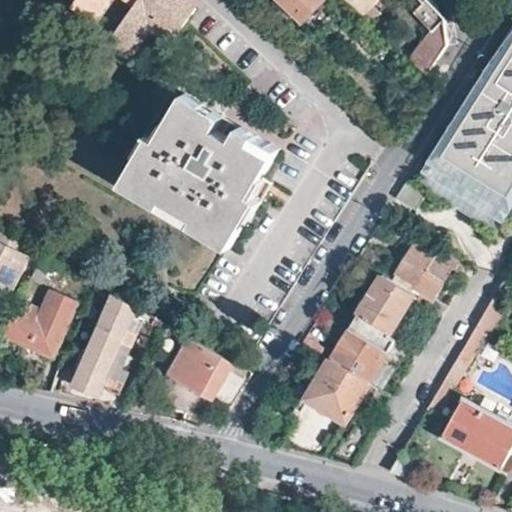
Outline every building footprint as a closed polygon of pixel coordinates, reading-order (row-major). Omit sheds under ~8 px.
[(76,0),(72,5),(94,21),(109,0),(138,0),(139,0),(114,35),(108,43),(129,58),(154,23),(174,38),(197,6),(187,0),(76,0)] [(324,0),(284,0),(305,20),(324,0)] [(350,0),(361,11),(371,0),(350,0)] [(371,0),(361,11),(369,19),(386,0),(371,0)] [(448,33),(443,14),(441,13),(428,0),(418,0),(412,9),(433,25),(411,52),(429,67),(448,39),(448,38),(448,37),(448,36),(448,33)] [(511,45),(511,28),(473,90),(429,160),(437,165),(474,106),(484,90),(511,45)] [(502,206),(511,190),(511,45),(484,90),(502,101),(491,118),(474,106),(437,165),(443,169),(437,179),(489,211),(495,202),(502,206)] [(502,101),(484,90),(474,106),(491,118),(502,101)] [(271,181),(287,153),(250,132),(242,145),(228,137),(224,135),(231,121),(194,99),(177,128),(174,126),(164,144),(156,139),(145,159),(147,160),(131,188),(239,251),(256,224),(259,225),(281,187),(271,181)] [(437,165),(429,160),(422,169),(437,179),(443,169),(437,165)] [(511,208),(511,190),(502,206),(510,211),(511,208)] [(502,206),(495,202),(489,211),(504,221),(510,211),(502,206)] [(0,285),(8,290),(27,253),(0,239),(0,285)] [(445,278),(452,266),(438,258),(417,244),(399,272),(437,295),(446,280),(445,278)] [(454,274),(463,280),(470,268),(443,251),(438,258),(452,266),(452,265),(457,267),(454,274)] [(40,280),(52,257),(45,253),(33,275),(32,277),(40,280)] [(394,280),(415,294),(431,304),(437,295),(399,272),(394,280)] [(385,274),(360,314),(390,334),(415,294),(394,280),(385,274)] [(20,299),(6,334),(55,355),(79,299),(54,287),(44,309),(20,299)] [(140,307),(114,292),(107,307),(77,384),(101,394),(105,384),(121,391),(131,371),(125,369),(114,364),(137,312),(140,307)] [(509,304),(494,295),(477,324),(492,333),(509,304)] [(125,369),(148,317),(137,312),(114,364),(125,369)] [(332,360),(367,382),(390,345),(386,342),(389,336),(390,334),(360,314),(358,317),(332,360)] [(399,342),(418,354),(424,344),(405,333),(399,342)] [(216,397),(237,361),(190,335),(172,370),(170,369),(168,371),(216,397)] [(474,341),(469,338),(430,406),(439,411),(471,356),(467,353),(474,341)] [(367,407),(379,389),(367,382),(332,360),(279,443),(307,450),(323,454),(346,418),(348,419),(359,402),(367,407)] [(39,387),(54,390),(60,367),(61,366),(47,361),(39,387)] [(391,404),(394,399),(381,391),(378,396),(391,404)] [(503,466),(511,449),(511,418),(510,418),(511,412),(511,407),(502,403),(497,412),(490,408),(494,401),(494,400),(494,399),(493,398),(484,394),(480,403),(467,396),(466,396),(466,395),(465,396),(444,435),(503,466)] [(331,455),(357,462),(374,432),(358,424),(357,423),(356,424),(348,437),(342,437),(331,455)] [(415,460),(402,454),(393,470),(407,475),(415,460)]
